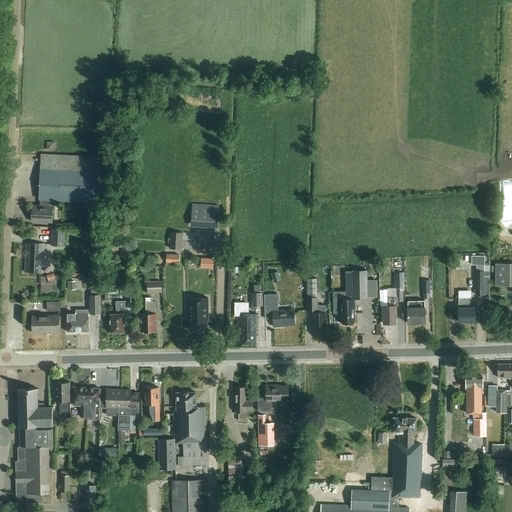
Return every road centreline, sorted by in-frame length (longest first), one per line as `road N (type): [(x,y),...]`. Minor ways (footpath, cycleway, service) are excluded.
road 1 (tertiary): [(2,361),(511,350)]
road 2 (residential): [(2,361),(16,0)]
